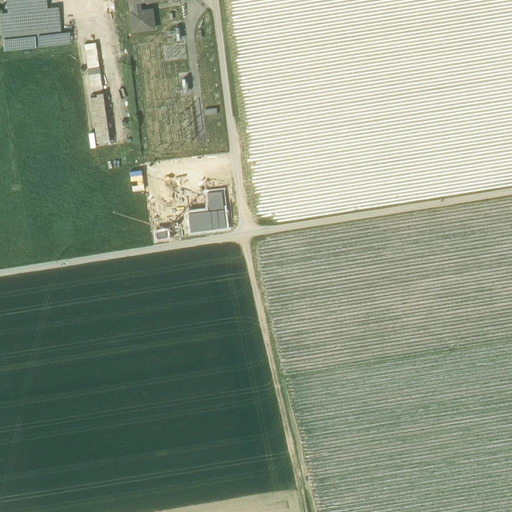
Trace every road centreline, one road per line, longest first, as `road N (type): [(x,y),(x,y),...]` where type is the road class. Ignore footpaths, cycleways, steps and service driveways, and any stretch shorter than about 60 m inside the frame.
road 1 (track): [(0,271),(511,191)]
road 2 (track): [(242,234),(304,511)]
road 3 (track): [(242,234),(214,0)]
